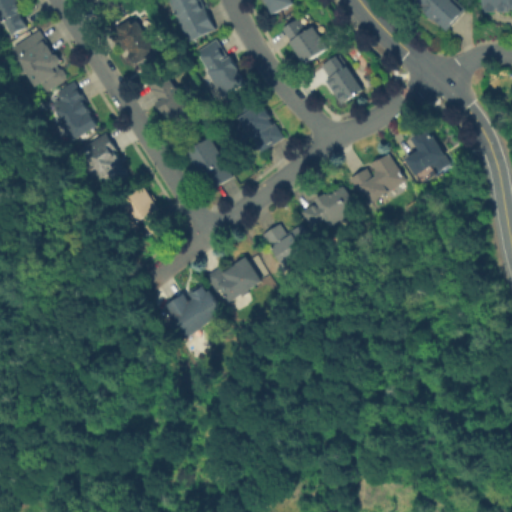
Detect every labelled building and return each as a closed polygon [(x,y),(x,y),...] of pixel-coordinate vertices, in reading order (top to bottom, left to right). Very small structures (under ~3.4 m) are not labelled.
[(0,0),(17,0),(33,26),(10,39),(0,20),(0,0)] [(92,0),(120,0),(99,12),(92,0)] [(203,0),(220,29),(193,44),(168,0),(203,0)] [(295,0),(293,1),(295,5),(276,16),(267,0),(295,0)] [(421,0),(461,0),(472,11),(450,32),(420,1),(421,0)] [(511,14),(487,14),(487,0),(511,0),(511,14)] [(120,49),(110,33),(133,18),(139,28),(142,26),(159,53),(137,67),(124,47),(120,49)] [(284,33),(300,21),(309,33),(316,28),(332,48),(310,66),(284,33)] [(15,50),(41,34),(69,78),(49,91),(44,84),(39,88),(15,50)] [(220,41),(232,61),(235,59),(250,85),(226,99),(199,53),(220,41)] [(329,75),(324,68),(339,57),(365,91),(345,106),(325,79),(329,75)] [(168,69),(197,117),(175,130),(146,83),(168,69)] [(55,98),(81,84),(104,125),(78,139),(55,98)] [(262,97),(286,141),(263,154),(238,111),(262,97)] [(420,151),(414,143),(429,131),(454,163),(425,186),(406,162),(420,151)] [(84,149),(108,133),(134,173),(109,189),(84,149)] [(212,140),(237,177),(215,192),(190,155),(212,140)] [(370,169),(373,172),(377,169),(375,166),(390,155),(408,181),(372,207),(353,181),(370,169)] [(344,185),(361,210),(332,230),(328,222),(315,231),(303,213),(344,185)] [(122,203),(150,187),(171,225),(148,237),(142,226),(136,229),(122,203)] [(265,238),(283,224),(291,235),(304,226),(319,246),(288,269),(265,238)] [(232,269),(247,258),(266,284),(237,305),(226,289),(221,293),(209,276),(228,263),(232,269)] [(193,339),(174,310),(209,287),(228,315),(193,339)] [(0,462),(15,488),(0,496),(0,462)]
